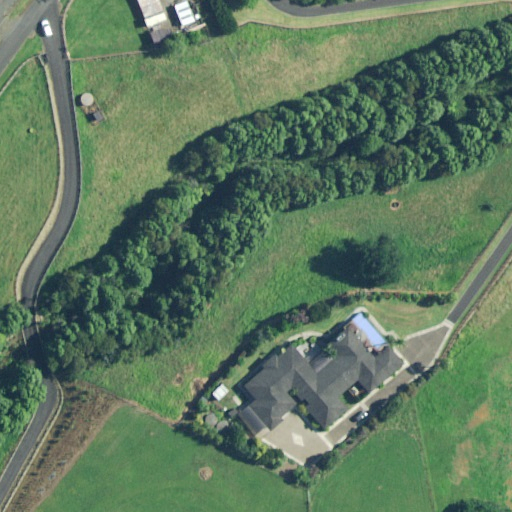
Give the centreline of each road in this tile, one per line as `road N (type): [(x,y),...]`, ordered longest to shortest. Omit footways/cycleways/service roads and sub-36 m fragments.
road 1 (track): [(511,229),(380,396),(300,459)]
road 2 (track): [(268,0),(296,13),(511,1)]
